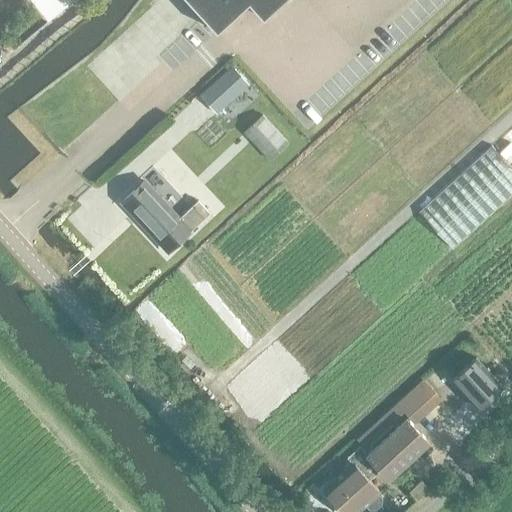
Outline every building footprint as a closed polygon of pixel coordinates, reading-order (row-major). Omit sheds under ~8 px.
[(188,0),(217,31),(249,2),(264,18),(282,0),(188,0)] [(243,131),(270,159),(289,143),(286,139),(293,133),(269,107),(243,131)] [(171,136),(184,149),(191,142),(179,129),(171,136)] [(155,152),(167,165),(183,151),(170,137),(155,152)] [(190,231),(210,212),(198,200),(188,210),(163,184),(155,192),(144,180),(122,201),(169,251),(190,231)] [(476,356),(451,378),(478,408),(502,386),(476,356)] [(407,417),(400,423),(390,411),(357,440),(368,452),(367,454),(360,446),(348,457),(353,462),(324,489),(345,511),(357,511),(380,491),(359,467),(369,457),(389,479),(429,442),(407,417)] [(421,480),(409,491),(417,500),(429,489),(421,480)]
